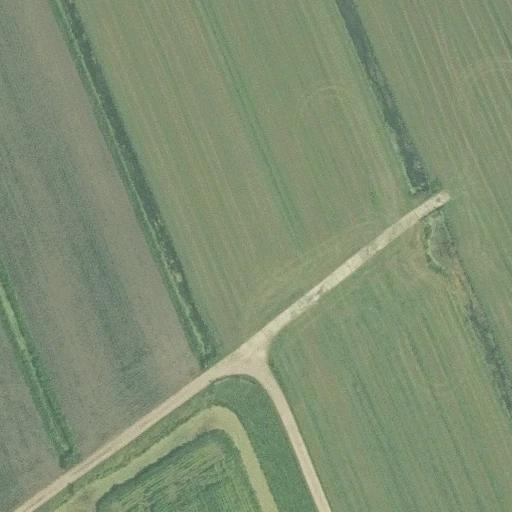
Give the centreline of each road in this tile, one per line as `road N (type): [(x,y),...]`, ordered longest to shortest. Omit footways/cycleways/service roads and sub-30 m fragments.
road 1 (track): [(322,511),(272,389),(243,358),(449,192)]
road 2 (track): [(243,358),(25,511)]
